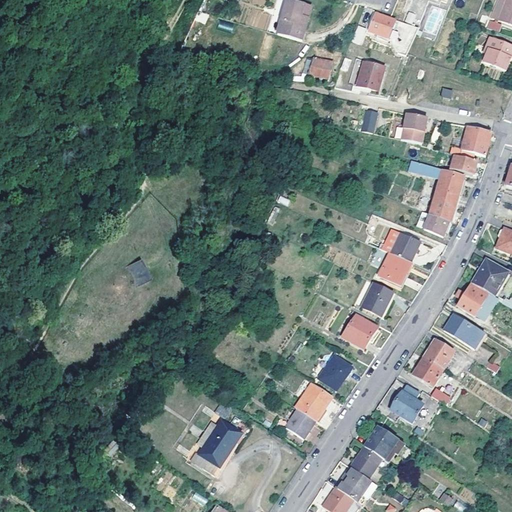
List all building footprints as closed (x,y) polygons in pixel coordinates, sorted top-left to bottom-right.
[(409,0),(433,9),(434,8),(436,0),(409,0)] [(446,0),(436,0),(434,8),(442,11),(446,0)] [(511,0),(503,0),(495,19),(511,26),(511,0)] [(285,3),(275,36),(297,43),(299,43),(306,21),(299,19),(302,8),(285,3)] [(309,10),(302,8),(299,19),(306,21),(309,10)] [(375,16),(369,34),(388,41),(394,23),(375,16)] [(486,29),(499,31),(501,22),(488,20),(486,29)] [(219,21),(218,28),(232,31),(233,24),(219,21)] [(353,26),(347,42),(355,45),(361,29),(353,26)] [(483,57),(479,68),(499,74),(503,63),(504,63),(505,59),(509,60),(510,61),(511,55),(511,48),(485,40),(481,52),(484,52),(483,57)] [(302,76),(307,77),(312,60),(315,50),(309,48),(302,76)] [(315,50),(312,60),(331,65),(335,55),(315,50)] [(312,60),(307,77),(327,82),(331,65),(312,60)] [(364,64),(356,88),(377,94),(385,70),(364,64)] [(442,90),(440,98),(450,100),(452,93),(442,90)] [(375,116),(364,113),(360,132),(371,135),(375,116)] [(427,120),(405,116),(401,142),(421,147),(427,120)] [(451,149),(449,155),(455,157),(472,161),(473,155),(484,158),(491,134),(467,128),(461,151),(451,149)] [(472,161),(455,157),(451,170),(471,176),(476,164),(472,161)] [(454,208),(463,178),(442,171),(434,200),(429,217),(448,225),(454,208)] [(429,217),(424,231),(442,238),(448,225),(429,217)] [(383,227),(373,248),(383,253),(390,256),(411,266),(421,245),(383,227)] [(511,233),(504,231),(500,233),(498,238),(500,241),(496,249),(511,255),(511,233)] [(411,266),(390,256),(380,277),(400,287),(411,266)] [(143,259),(127,266),(136,286),(152,279),(143,259)] [(472,286),(494,299),(506,275),(486,262),(472,286)] [(393,295),(374,286),(362,310),(381,319),(393,295)] [(460,301),(454,311),(472,323),(485,300),(468,289),(463,296),(459,293),(456,298),(460,301)] [(511,308),(511,296),(506,294),(502,303),(511,308)] [(377,330),(356,317),(343,338),(363,351),(377,330)] [(475,352),(486,336),(470,326),(454,317),(444,333),(475,352)] [(434,342),(423,360),(423,361),(443,372),(454,354),(434,342)] [(351,369),(334,358),(319,380),(336,392),(351,369)] [(423,361),(423,360),(413,377),(432,389),(443,372),(423,361)] [(497,373),(500,366),(489,362),(486,368),(497,373)] [(332,397),(312,384),(295,408),(298,411),(315,422),(332,397)] [(419,395),(405,387),(386,419),(395,424),(399,418),(411,426),(422,408),(415,403),(419,395)] [(431,398),(435,401),(441,404),(449,390),(444,387),(439,395),(434,392),(431,398)] [(222,401),(220,404),(228,409),(229,407),(222,401)] [(228,409),(220,404),(215,412),(222,417),(228,409)] [(220,420),(206,441),(227,456),(241,434),(236,431),(244,419),(242,419),(238,416),(229,410),(221,421),(220,420)] [(315,422),(298,411),(285,429),(302,440),(315,422)] [(383,462),(385,463),(398,443),(379,429),(365,449),(351,471),(336,492),(322,510),(325,511),(346,511),(353,504),(355,505),(370,484),(368,483),(383,462)] [(227,456),(206,441),(192,462),(213,476),(227,456)] [(385,463),(388,466),(402,446),(398,443),(385,463)] [(405,506),(409,500),(391,488),(387,494),(405,506)] [(197,492),(192,497),(203,506),(207,501),(197,492)] [(448,507),(454,499),(444,492),(438,500),(448,507)] [(456,502),(453,508),(463,511),(466,506),(456,502)]
